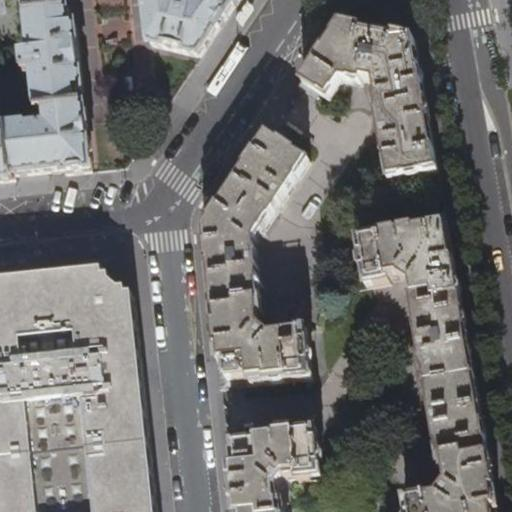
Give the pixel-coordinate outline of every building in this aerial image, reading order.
[(0,0),(0,184),(17,183),(16,179),(68,173),(68,178),(80,176),(93,175),(86,108),(80,109),(79,95),(84,95),(77,29),(71,29),(68,0),(0,0)] [(147,0),(150,27),(153,48),(202,60),(223,27),(241,0),(147,0)] [(375,103),(390,184),(440,176),(416,43),(343,28),(325,55),(311,76),(301,91),(317,101),(320,96),(330,103),(343,84),(362,87),(363,83),(376,86),(378,99),(375,103)] [(220,362),(223,391),(313,382),(308,332),(284,335),(284,339),(273,340),(264,333),(262,321),(266,320),(258,247),(311,165),(270,137),(268,141),(252,164),(234,191),(215,220),(206,233),(209,259),(211,281),(215,320),(220,362)] [(406,503),(407,511),(500,511),(485,430),(462,297),(449,225),(360,242),(369,292),(393,287),(393,284),(404,282),(413,288),(415,301),(413,302),(444,478),(447,477),(450,491),(443,500),(431,502),(430,499),(406,503)] [(157,511),(157,510),(151,451),(145,395),(137,321),(135,297),(125,298),(121,294),(123,292),(113,284),(111,286),(107,283),(106,273),(83,275),(0,284),(0,511),(157,511)] [(286,511),(286,507),(282,507),(281,493),(288,484),(300,482),(300,486),(324,484),(319,435),(259,441),(259,447),(229,449),(233,487),(235,511),(286,511)]
